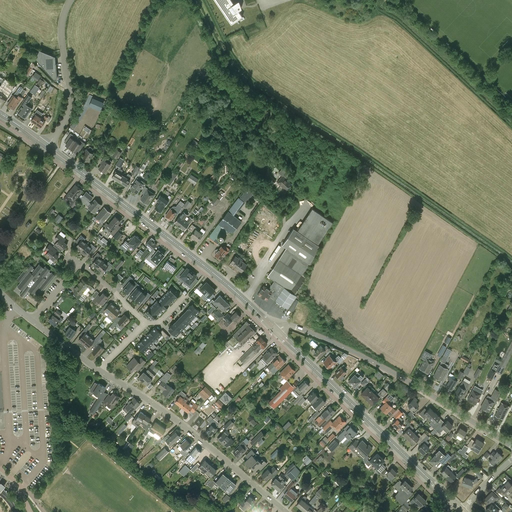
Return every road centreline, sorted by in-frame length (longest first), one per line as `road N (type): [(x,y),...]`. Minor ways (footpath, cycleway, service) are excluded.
road 1 (secondary): [(272,327),(47,147)]
road 2 (tertiary): [(511,444),(326,338),(272,327)]
road 3 (secondary): [(447,498),(272,327)]
road 4 (residential): [(285,511),(139,394),(98,371)]
road 5 (residential): [(47,147),(69,109),(61,27),(70,0)]
